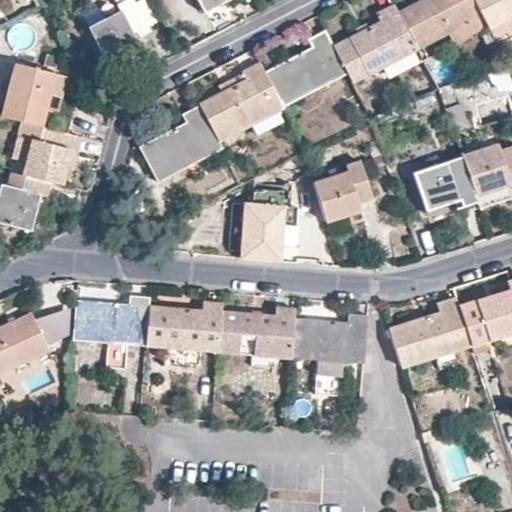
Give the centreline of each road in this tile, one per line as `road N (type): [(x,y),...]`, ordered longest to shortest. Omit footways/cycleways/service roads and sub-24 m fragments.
road 1 (residential): [(89,261),(388,289),(511,250)]
road 2 (residential): [(312,0),(139,91),(125,110),(89,261)]
